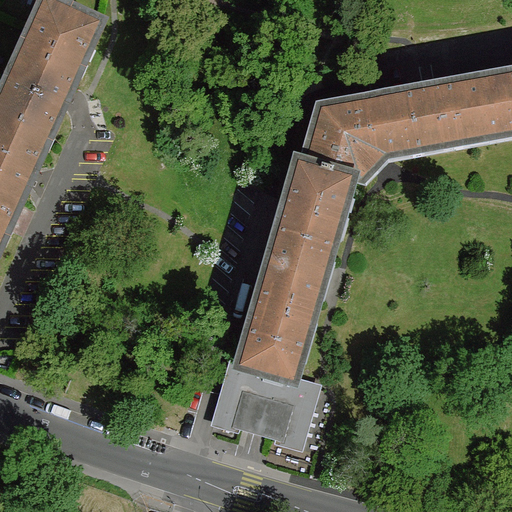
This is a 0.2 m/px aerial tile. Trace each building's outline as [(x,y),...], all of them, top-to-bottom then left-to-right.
[(102,27),(46,2),(34,29),(40,32),(17,84),(65,107),(102,27)] [(511,79),(511,69),(437,83),(438,87),(440,92),(480,84),(511,79)] [(511,79),(480,84),(490,139),(511,134),(511,79)] [(65,107),(17,84),(0,120),(0,178),(26,191),(65,107)] [(423,95),(377,103),(386,157),(490,139),(480,84),(440,92),(438,87),(424,89),(423,95)] [(423,95),(424,89),(423,86),(376,94),(377,103),(423,95)] [(307,168),(357,183),(361,183),(386,157),(377,103),(324,112),(307,168)] [(357,183),(307,168),(300,167),(271,268),(323,282),(357,183)] [(0,249),(26,191),(0,178),(0,249)] [(323,282),(271,268),(242,368),(300,384),(323,282)] [(300,384),(242,368),(234,365),(217,424),(238,430),(239,425),(248,398),(289,411),(281,437),(280,442),(301,449),(318,389),(300,384)] [(248,398),(239,425),(281,437),(289,411),(248,398)]
